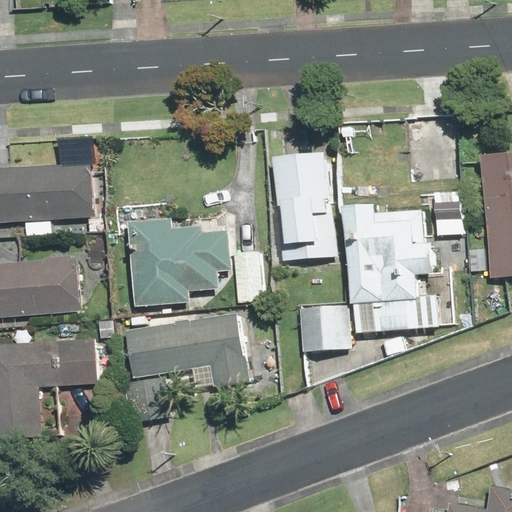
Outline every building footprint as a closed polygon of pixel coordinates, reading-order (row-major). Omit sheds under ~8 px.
[(470,272),(488,271),(489,280),(511,278),(511,153),(480,156),(487,250),(469,252),(470,272)] [(272,164),(280,262),(337,258),(329,159),(272,164)] [(95,166),(0,169),(0,226),(97,223),(95,166)] [(459,203),(431,202),(430,223),(458,223),(459,203)] [(349,306),(354,306),(356,337),(412,333),(409,302),(418,301),(417,281),(434,279),(432,245),(421,246),(418,213),(374,217),(373,208),(341,211),(349,306)] [(173,222),(129,222),(129,308),(188,308),(188,291),(218,291),(218,273),(230,273),(230,233),(203,233),(203,229),(173,229),(173,222)] [(263,255),(234,256),(236,304),(265,303),(263,255)] [(0,265),(0,321),(81,313),(75,257),(0,265)] [(349,306),(299,311),(304,355),(353,350),(349,306)] [(235,314),(124,331),(131,380),(123,381),(127,414),(171,407),(167,376),(210,370),(213,389),(245,384),(235,314)] [(0,438),(37,439),(38,389),(98,391),(99,346),(0,343),(0,438)] [(485,510),(448,506),(446,511),(511,511),(511,488),(488,486),(485,510)]
